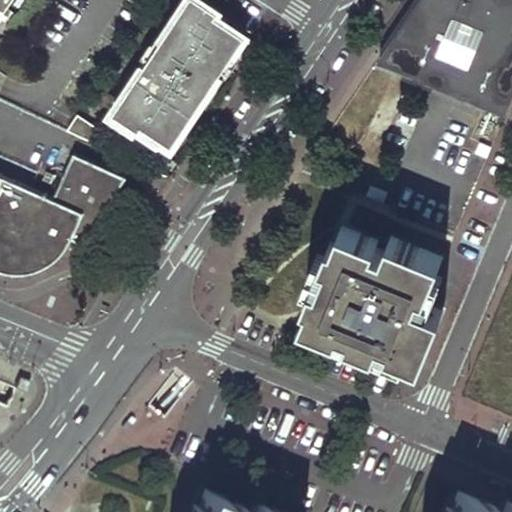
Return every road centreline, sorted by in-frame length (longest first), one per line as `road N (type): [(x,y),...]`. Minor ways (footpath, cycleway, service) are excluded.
road 1 (tertiary): [(317,24),(129,298)]
road 2 (tertiary): [(155,315),(340,40)]
road 3 (residential): [(421,427),(155,315)]
road 4 (residential): [(421,427),(511,224)]
road 5 (tertiary): [(10,511),(115,375)]
road 6 (tertiary): [(86,358),(0,470)]
